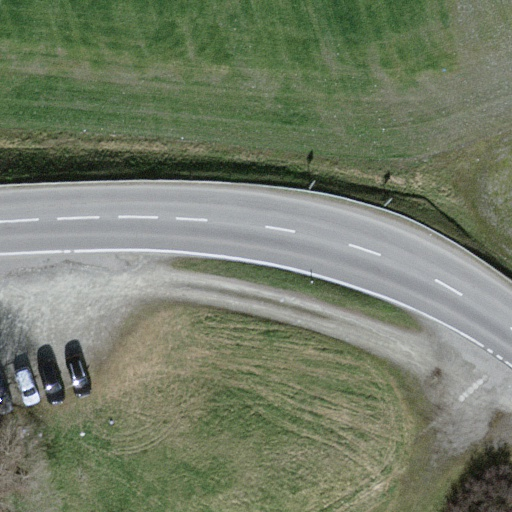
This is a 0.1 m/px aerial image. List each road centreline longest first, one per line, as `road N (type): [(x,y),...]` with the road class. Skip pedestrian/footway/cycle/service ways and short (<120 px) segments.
road 1 (tertiary): [(0,225),(240,226),(409,272),(511,339)]
road 2 (track): [(487,321),(420,363),(150,288),(125,224)]
